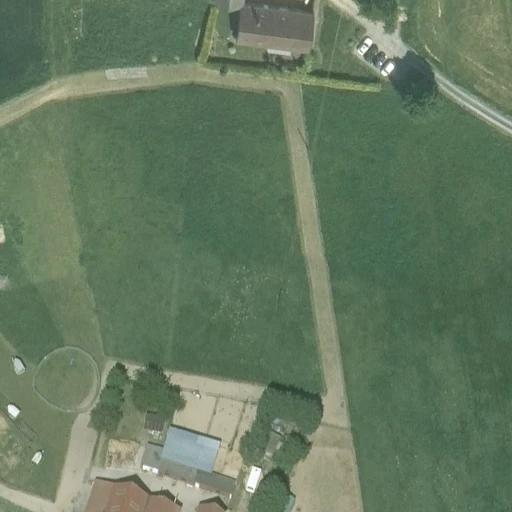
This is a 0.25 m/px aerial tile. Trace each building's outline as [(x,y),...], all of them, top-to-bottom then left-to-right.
[(314,12),(241,0),(240,0),(240,4),(235,39),(309,48),(314,12)] [(281,447),(268,442),(262,461),(275,466),(281,447)] [(156,476),(160,462),(162,453),(146,450),(142,473),(156,476)] [(191,488),(196,475),(160,462),(156,476),(191,488)] [(191,488),(229,502),(234,488),(196,475),(191,488)] [(111,492),(95,487),(90,500),(107,506),(111,492)] [(144,511),(147,505),(111,492),(107,506),(104,511),(144,511)] [(104,511),(107,506),(90,500),(85,511),(104,511)]
